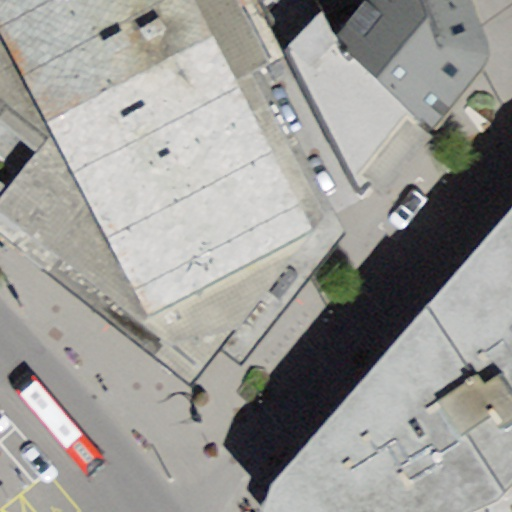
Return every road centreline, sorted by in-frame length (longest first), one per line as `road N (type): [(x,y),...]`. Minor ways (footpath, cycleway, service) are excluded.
road 1 (residential): [(511,134),(391,287),(185,511)]
road 2 (secondary): [(0,336),(143,511)]
